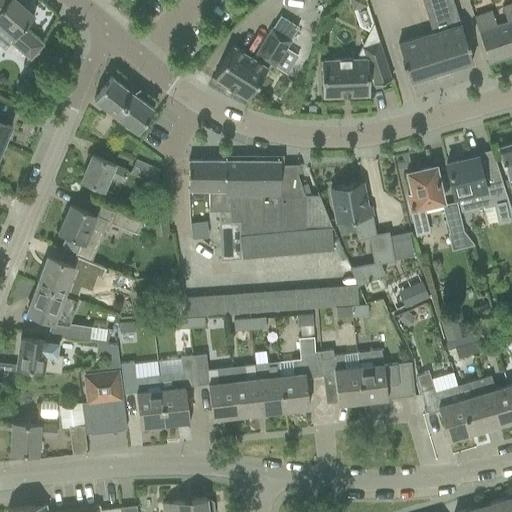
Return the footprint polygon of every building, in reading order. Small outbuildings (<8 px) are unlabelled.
[(23,29),(34,17),(14,0),(0,0),(0,44),(5,48),(10,41),(30,58),(42,45),(23,29)] [(358,25),(371,31),(357,59),(321,60),(323,96),(369,95),(369,81),(374,80),(375,85),(391,80),(374,26),(365,0),(348,0),(352,11),(354,10),(358,25)] [(423,0),(434,32),(398,43),(411,82),(472,62),(452,0),(423,0)] [(508,22),(496,25),(492,12),(473,18),(488,61),(511,53),(511,5),(503,8),(508,22)] [(233,46),(213,79),(247,100),(270,64),(274,67),(286,74),(297,55),(286,49),(291,40),(290,40),(298,27),(280,15),(272,29),(271,28),(253,58),(233,46)] [(94,99),(118,118),(137,132),(154,110),(111,77),(94,99)] [(0,153),(7,136),(9,133),(11,128),(0,123),(0,153)] [(511,190),(511,141),(497,147),(511,190)] [(113,166),(113,165),(92,156),(81,182),(102,190),(108,176),(122,182),(126,171),(113,166)] [(511,219),(511,216),(495,164),(480,167),(477,156),(446,163),(454,197),(478,191),(483,208),(492,206),(496,224),(511,219)] [(225,195),(225,159),(222,159),(222,160),(189,160),(188,189),(209,190),(208,211),(217,212),(220,260),(332,250),(330,230),(239,238),(239,233),(239,222),(229,222),(229,195),(225,195)] [(278,160),(225,159),(225,195),(229,195),(229,222),(239,222),(239,233),(305,227),(305,226),(319,226),(331,226),(318,195),(304,195),(295,169),(278,169),(278,160)] [(131,171),(155,181),(159,170),(136,160),(131,171)] [(407,172),(412,193),(407,194),(410,207),(409,207),(416,235),(427,232),(421,206),(442,201),(434,166),(407,172)] [(369,206),(366,207),(361,181),(331,187),(338,222),(353,219),(357,239),(369,236),(374,263),(350,267),(357,285),(384,272),(381,262),(393,260),(387,232),(375,234),(369,206)] [(462,229),(455,201),(441,205),(448,232),(462,229)] [(93,215),(92,214),(69,205),(58,233),(65,236),(61,246),(75,252),(74,254),(91,261),(103,233),(104,230),(107,221),(93,215)] [(165,205),(151,206),(153,233),(168,231),(165,205)] [(136,234),(141,222),(116,211),(111,223),(136,234)] [(46,257),(36,284),(77,300),(87,273),(72,267),(73,267),(46,257)] [(73,267),(72,267),(87,273),(99,277),(102,268),(76,258),(73,267)] [(77,300),(36,284),(25,313),(51,323),(52,323),(53,322),(66,327),(68,323),(77,300)] [(355,285),(203,296),(183,298),(184,317),(184,318),(188,317),(204,316),(204,315),(357,304),(355,285)] [(351,306),(352,317),(368,315),(367,305),(351,306)] [(352,317),(351,306),(335,307),(336,318),(352,317)] [(404,311),(398,319),(407,326),(414,318),(404,311)] [(454,313),(439,317),(446,341),(461,337),(454,313)] [(297,326),(313,324),(312,314),(296,315),(297,326)] [(205,326),(204,316),(188,317),(189,328),(205,326)] [(184,318),(184,317),(171,318),(171,329),(189,328),(188,317),(184,318)] [(249,318),(250,329),(265,328),(265,317),(249,318)] [(250,329),(249,318),(233,319),(234,330),(250,329)] [(111,330),(105,344),(108,344),(117,345),(121,336),(121,332),(135,331),(135,321),(118,322),(115,322),(111,330)] [(52,323),(51,323),(46,335),(89,341),(91,326),(68,323),(66,327),(53,322),(52,323)] [(291,360),(278,361),(280,375),(284,410),(308,407),(305,377),(316,376),(314,357),(314,351),(313,336),(300,337),(298,337),(299,359),(291,360)] [(15,367),(14,376),(42,374),(43,370),(60,372),(63,355),(56,354),(58,342),(46,340),(46,341),(20,338),(16,363),(16,364),(15,366),(15,367)] [(469,344),(472,353),(490,348),(487,339),(469,344)] [(472,353),(469,344),(454,348),(457,358),(472,353)] [(332,349),(319,351),(322,375),(333,374),(337,404),(361,401),(357,365),(344,366),(343,354),(333,355),(332,349)] [(381,349),(356,351),(356,353),(357,365),(361,401),(386,399),(386,397),(398,395),(399,397),(414,395),(412,377),(410,362),(383,364),(381,349)] [(236,416),(232,381),(219,382),(217,368),(207,370),(205,354),(192,355),(196,385),(207,383),(211,418),(236,416)] [(182,372),(158,375),(164,424),(188,421),(184,386),(196,385),(192,355),(180,356),(182,372)] [(106,356),(104,367),(119,366),(119,357),(106,356)] [(158,375),(145,377),(135,378),(133,361),(120,363),(123,393),(135,392),(139,427),(164,424),(158,375)] [(138,376),(160,372),(158,361),(136,365),(138,376)] [(265,363),(254,364),(260,413),(284,410),(280,375),(278,361),(265,363)] [(245,379),(232,381),(236,416),(260,413),(254,364),(243,365),(245,379)] [(81,403),(83,425),(84,434),(126,429),(122,398),(119,398),(116,372),(85,376),(87,402),(81,403)] [(434,393),(428,372),(416,375),(421,395),(427,414),(438,411),(447,440),(471,433),(457,386),(434,393)] [(491,376),(480,380),(493,426),(511,420),(511,405),(505,384),(494,387),(491,376)] [(493,426),(480,380),(457,386),(471,433),(493,426)] [(81,403),(59,405),(62,428),(68,427),(71,455),(86,453),(84,434),(83,425),(81,403)] [(55,426),(39,425),(12,423),(10,454),(37,455),(38,436),(55,436),(55,426)] [(511,511),(511,496),(501,500),(504,511),(511,511)] [(206,501),(206,500),(206,498),(162,503),(162,511),(212,511),(212,502),(209,500),(206,501)] [(504,511),(501,500),(478,506),(479,511),(504,511)]
